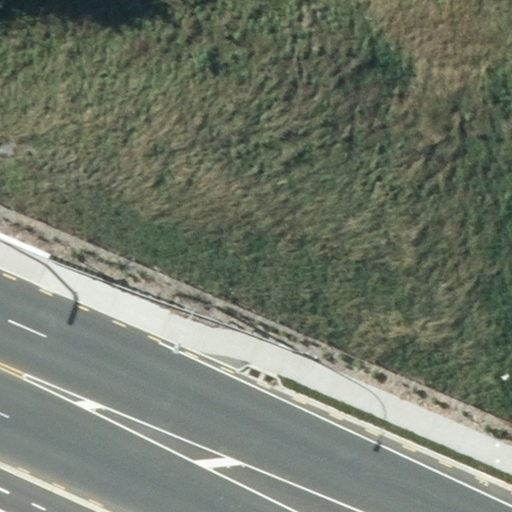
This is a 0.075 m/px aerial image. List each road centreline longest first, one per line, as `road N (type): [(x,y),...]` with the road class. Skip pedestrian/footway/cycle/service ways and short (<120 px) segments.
road 1 (secondary): [(0,322),(445,511)]
road 2 (secondary): [(191,511),(0,423)]
